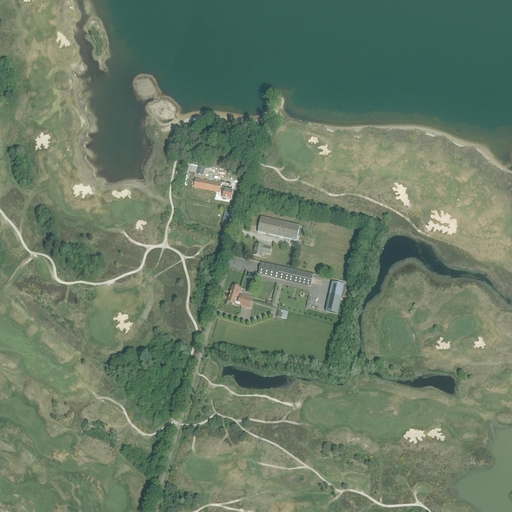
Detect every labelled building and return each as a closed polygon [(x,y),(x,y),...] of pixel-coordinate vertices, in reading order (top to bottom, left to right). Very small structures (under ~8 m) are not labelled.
[(213,160),(211,168),(224,171),(226,162),(213,160)] [(197,172),(198,165),(189,164),(188,171),(197,172)] [(194,188),(220,192),(221,183),(196,179),(194,188)] [(223,197),(226,198),(231,199),(233,191),(228,191),(229,186),(225,186),(225,190),(223,197)] [(228,213),(225,225),(231,226),(233,217),(234,214),(228,213)] [(258,232),(263,233),(297,241),(299,231),(301,231),(302,227),(300,227),(300,226),(261,217),(258,232)] [(254,255),(258,256),(261,257),(262,252),(266,253),(266,254),(270,254),(272,248),(268,247),(268,248),(264,247),(264,246),(256,245),(254,255)] [(262,263),(259,275),(311,287),(313,275),(262,263)] [(329,295),(326,312),(337,314),(341,298),(344,285),(332,282),(329,295)] [(233,286),(230,294),(253,301),(254,298),(240,294),(241,288),(238,287),(239,285),(234,284),(234,286),(233,286)] [(230,294),(228,302),(233,304),(235,304),(236,302),(241,303),(241,306),(250,309),(253,301),(230,294)]
